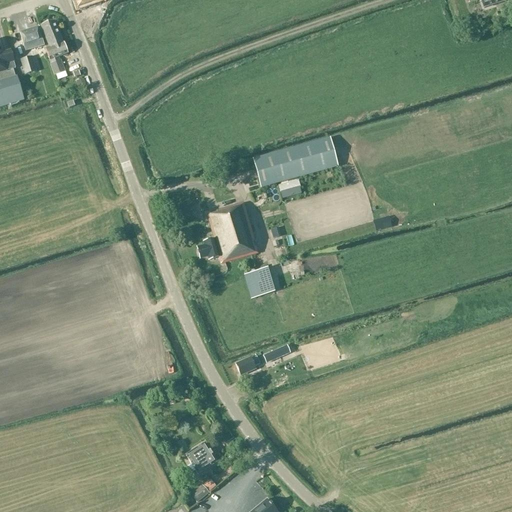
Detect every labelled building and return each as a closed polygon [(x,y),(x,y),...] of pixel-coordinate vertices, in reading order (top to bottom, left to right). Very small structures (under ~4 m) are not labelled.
[(74,0),(77,8),(81,7),(97,2),(96,0),(74,0)] [(502,0),(480,0),(484,9),(504,2),(502,0)] [(59,61),(58,57),(67,54),(54,22),(40,27),(49,49),(45,50),(51,65),(50,65),(54,76),(56,76),(58,81),(65,78),(63,73),(66,72),(61,61),(59,61)] [(23,45),(25,51),(43,46),(41,40),(37,27),(19,33),(23,45)] [(0,107),(23,101),(9,52),(1,55),(0,50),(0,107)] [(37,72),(32,57),(20,60),(17,60),(20,71),(18,71),(20,77),(37,72)] [(67,70),(75,66),(71,60),(64,64),(67,70)] [(83,79),(76,81),(79,91),(87,88),(83,79)] [(251,160),(260,189),(337,167),(329,138),(251,160)] [(205,247),(198,249),(201,259),(208,257),(208,260),(218,257),(221,265),(258,254),(243,204),(206,214),(214,241),(204,244),(205,247)] [(266,267),(244,274),(251,298),(274,291),(266,267)] [(289,352),(287,346),(270,353),(272,359),(289,352)] [(249,359),(235,365),(240,376),(254,370),(253,367),(259,364),(256,357),(250,360),(249,359)] [(204,444),(186,456),(197,475),(215,463),(204,444)] [(204,487),(209,493),(216,487),(211,481),(204,487)] [(192,496),(198,503),(208,494),(202,487),(192,496)] [(275,511),(266,501),(252,511),(275,511)]
